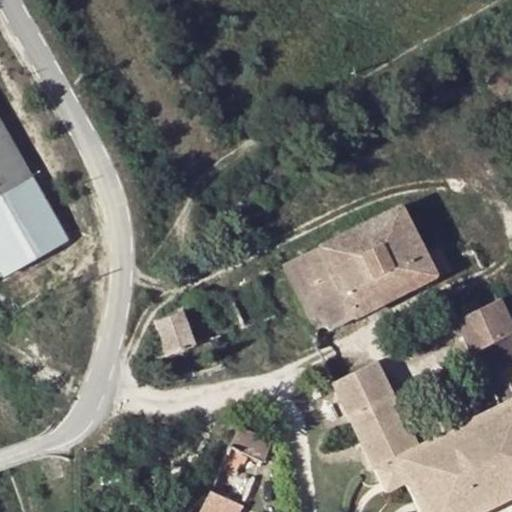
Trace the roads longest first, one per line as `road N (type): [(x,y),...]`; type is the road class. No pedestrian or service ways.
road 1 (tertiary): [(4,0),(89,142),(124,240),(117,323),(93,392)]
road 2 (residential): [(93,392),(173,400),(259,385),(287,402)]
